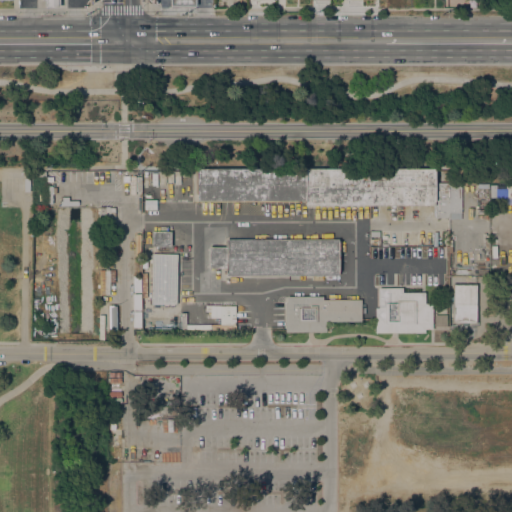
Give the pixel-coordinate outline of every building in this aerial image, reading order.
[(434,168),(434,171),(448,171),(448,183),(460,183),(460,219),(448,219),(448,217),(434,217),(434,209),(433,209),(433,205),(305,206),(305,200),(195,201),(195,171),(195,169),(434,168)] [(170,232),(170,247),(151,246),(151,231),(170,232)] [(337,239),(337,275),(225,275),(225,268),(207,268),(207,247),(225,247),(225,239),(337,239)] [(176,254),(175,304),(150,304),(151,254),(176,254)] [(97,281),(107,281),(107,270),(97,270),(97,281)] [(475,284),(476,322),(466,322),(466,325),(461,325),(461,322),(453,322),(452,285),(475,284)] [(401,288),(401,292),(424,292),(424,304),(432,304),(432,329),(424,329),(424,333),(374,333),(374,308),(378,308),(378,288),(401,288)] [(322,296),(322,300),(360,300),(360,321),(325,321),(325,332),(284,332),(284,302),(287,302),(287,296),(322,296)] [(115,306),(115,330),(103,331),(103,305),(109,305),(109,306),(115,306)]
